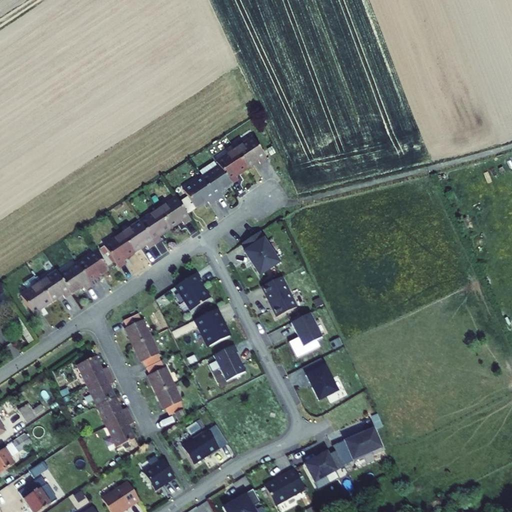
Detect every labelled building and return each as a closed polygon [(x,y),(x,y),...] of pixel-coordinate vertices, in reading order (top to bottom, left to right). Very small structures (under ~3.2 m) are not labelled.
[(253,136),(235,149),(246,165),(257,157),(260,162),(267,157),(253,136)] [(217,161),(219,165),(231,182),(239,176),(236,172),(246,165),(235,149),(217,161)] [(219,165),(203,176),(217,197),(223,193),(220,189),(231,182),(219,165)] [(203,176),(183,189),(187,195),(181,199),(188,210),(207,197),(209,202),(217,197),(203,176)] [(178,195),(159,207),(171,225),(182,218),(185,222),(193,217),(188,210),(181,199),(178,195)] [(159,207),(141,219),(156,241),(164,236),(161,232),(171,225),(159,207)] [(141,219),(123,230),(135,249),(146,242),(149,246),(156,241),(141,219)] [(123,230),(105,243),(120,265),(128,260),(125,256),(135,249),(123,230)] [(262,232),(242,246),(260,274),(281,262),(262,232)] [(96,247),(77,259),(93,283),(101,278),(98,273),(108,266),(96,247)] [(77,259),(59,271),(71,290),(83,283),(86,287),(93,283),(77,259)] [(56,267),(39,279),(51,298),(62,291),(65,294),(71,290),(59,271),(56,267)] [(197,270),(174,287),(190,311),(212,298),(197,270)] [(281,274),(260,285),(276,319),(296,306),(281,274)] [(39,279),(19,291),(35,314),(42,309),(40,305),(51,298),(39,279)] [(217,309),(194,319),(206,345),(231,336),(217,309)] [(139,318),(136,310),(123,318),(126,325),(123,326),(139,360),(143,358),(150,372),(147,374),(164,408),(167,406),(171,414),(175,411),(179,419),(187,413),(181,400),(184,398),(166,364),(163,366),(156,351),(159,350),(142,317),(139,318)] [(309,312),(291,321),(298,336),(288,341),(296,357),(319,346),(317,339),(323,337),(309,312)] [(233,344),(212,354),(226,381),(246,372),(233,344)] [(93,352),(75,362),(117,442),(134,433),(127,419),(134,415),(128,403),(121,406),(106,379),(113,375),(107,363),(100,366),(93,352)] [(324,362),(303,372),(317,401),(339,390),(324,362)] [(215,424),(181,443),(194,463),(226,443),(215,424)] [(376,426),(342,439),(351,460),(383,447),(376,426)] [(27,444),(22,437),(0,451),(0,473),(15,463),(10,456),(27,444)] [(330,446),(303,461),(313,482),(344,466),(330,446)] [(161,455),(141,467),(156,490),(176,478),(161,455)] [(26,469),(30,476),(44,468),(39,461),(26,469)] [(32,511),(53,499),(43,483),(51,478),(44,468),(30,476),(33,480),(15,492),(28,511),(32,511)] [(294,468),(264,483),(275,505),(304,489),(294,468)] [(126,480),(100,495),(110,511),(122,511),(140,500),(126,480)] [(259,501),(253,489),(221,505),(225,511),(257,511),(253,504),(259,501)]
